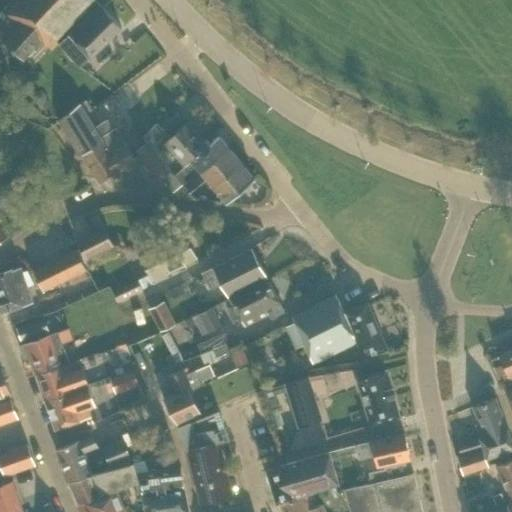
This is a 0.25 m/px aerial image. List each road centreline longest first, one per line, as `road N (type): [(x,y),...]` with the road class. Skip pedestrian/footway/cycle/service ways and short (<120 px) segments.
road 1 (residential): [(0,259),(51,219),(98,196),(150,196),(254,217),(298,207)]
road 2 (primary): [(471,185),(346,139),(267,90),(203,36)]
road 3 (tertiary): [(449,511),(425,383),(429,299)]
road 4 (residential): [(298,207),(179,56)]
road 5 (residential): [(72,511),(0,338)]
road 6 (residential): [(429,299),(356,275),(298,207)]
road 7 (tertiary): [(429,299),(471,185)]
